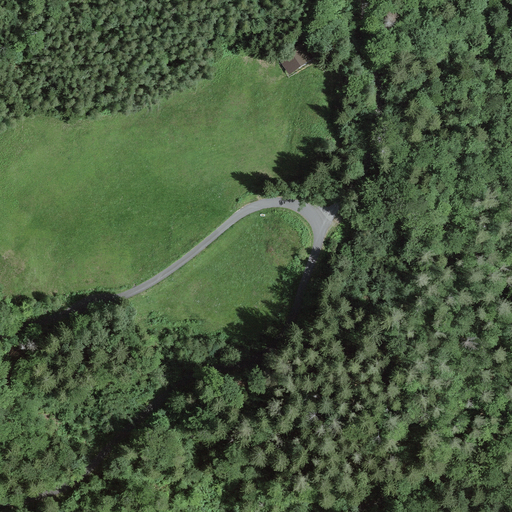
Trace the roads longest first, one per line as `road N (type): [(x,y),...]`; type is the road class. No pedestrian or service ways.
road 1 (unclassified): [(0,504),(71,483),(170,392),(201,373),(245,363),(275,342),(296,309),(319,234),(315,218),(295,204),(262,203),(142,287),(0,334)]
road 2 (track): [(315,218),(337,206),(381,96),(360,35),(363,0)]
road 3 (track): [(511,409),(463,461),(345,511)]
